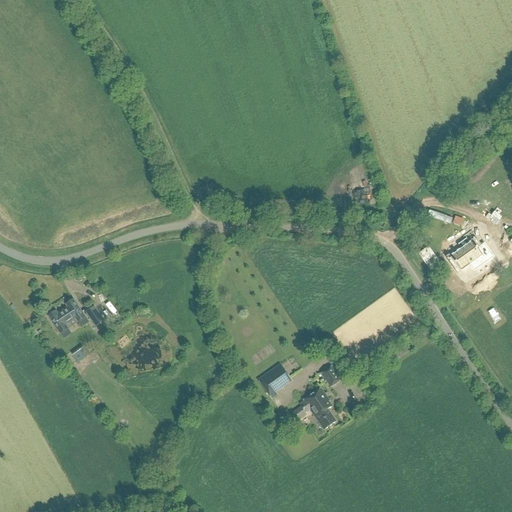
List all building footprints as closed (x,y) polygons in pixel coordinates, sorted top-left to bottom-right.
[(471,238),(448,254),(465,278),(487,262),(471,238)] [(75,319),(77,322),(81,328),(89,323),(86,317),(85,317),(73,300),(66,305),(68,308),(58,315),(56,311),(48,316),(60,334),(64,340),(72,335),(68,329),(66,326),(75,319)] [(106,323),(115,318),(106,301),(97,306),(106,323)] [(85,313),(96,328),(104,322),(93,307),(85,313)] [(89,356),(82,346),(73,355),(79,363),(89,356)] [(280,365),(258,381),(271,399),(277,395),(273,389),(289,378),(280,365)] [(322,374),(322,376),(331,388),(332,388),(341,382),(341,380),(333,368),(331,368),(322,374)] [(321,389),(304,401),(300,405),(301,407),(292,414),(293,414),(291,415),(295,420),(296,419),(297,420),(306,413),(307,414),(311,411),(325,431),(337,422),(328,410),(332,407),(329,402),(330,402),(321,389)]
